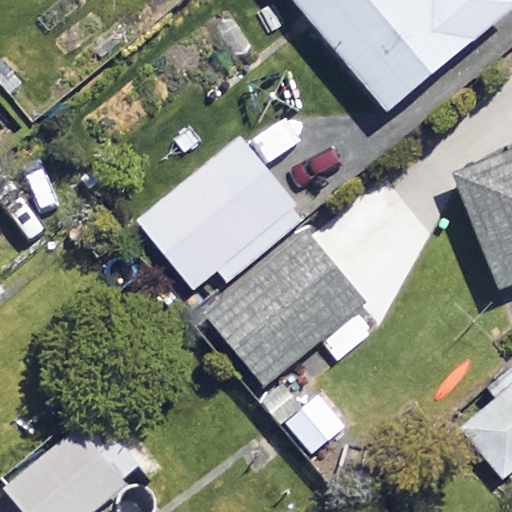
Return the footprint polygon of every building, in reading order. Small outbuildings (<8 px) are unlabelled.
[(282,0),(378,115),(509,6),(504,0),(282,0)] [(131,221),(188,292),(208,275),(216,285),(298,219),(233,139),(131,221)] [(511,145),(451,166),(449,185),(490,287),(511,278),(511,145)] [(358,307),(300,233),(198,314),(257,388),(358,307)] [(511,470),(511,384),(454,434),(496,484),(511,470)] [(346,427),(314,395),(280,429),(312,461),(346,427)] [(90,511),(118,490),(73,433),(0,491),(16,511),(90,511)]
